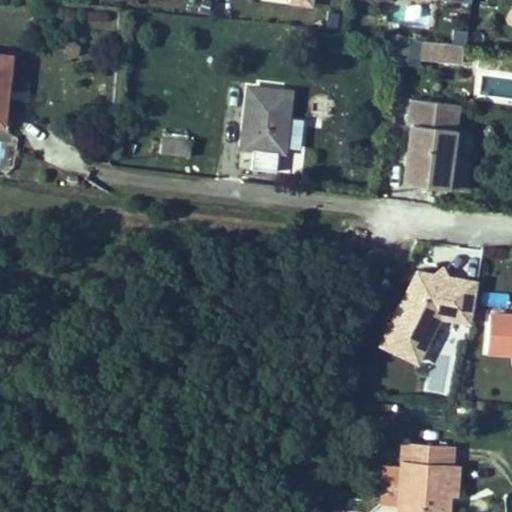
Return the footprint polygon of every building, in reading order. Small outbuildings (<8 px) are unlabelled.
[(418,61),(419,36),(397,35),(397,60),(418,61)] [(459,44),(427,40),(424,61),(456,65),(459,44)] [(0,96),(6,97),(10,59),(0,57),(0,96)] [(285,152),(293,92),(252,87),(244,147),(285,152)] [(428,129),(431,104),(412,102),(409,127),(412,127),(428,129)] [(449,190),(456,132),(458,107),(431,104),(428,129),(412,127),(405,185),(449,190)] [(466,192),(470,162),(462,162),(465,134),(456,132),(449,190),(466,192)] [(160,152),(196,156),(198,141),(148,135),(144,165),(158,166),(160,152)] [(456,255),(440,252),(404,324),(439,342),(457,308),(451,305),(459,290),(477,293),(476,299),(492,302),(499,263),(470,257),(461,263),(456,255)] [(416,494),(414,511),(464,511),(467,481),(469,452),(462,452),(463,432),(420,430),(419,455),(416,494)] [(463,432),(462,452),(469,452),(470,433),(463,432)] [(469,452),(467,481),(476,482),(478,453),(469,452)] [(416,494),(419,455),(402,454),(399,493),(416,494)]
